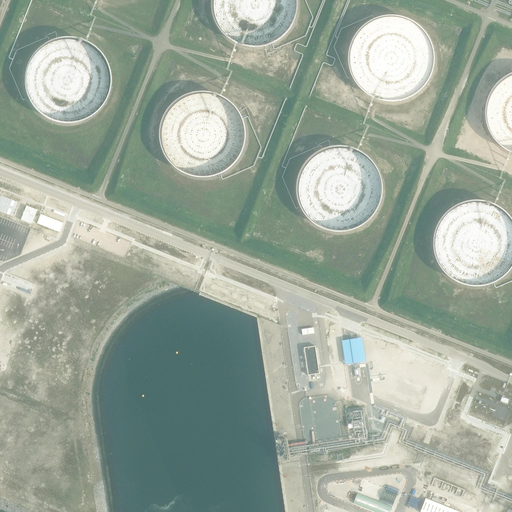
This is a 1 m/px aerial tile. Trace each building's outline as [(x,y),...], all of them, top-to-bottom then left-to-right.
[(212,0),(211,4),(213,18),(219,30),(230,40),(243,46),(257,48),(271,44),(282,37),(291,27),(296,14),(296,1),(296,0),(212,0)] [(401,18),(388,17),(375,20),(364,27),(355,37),(350,50),(350,63),(353,76),(360,87),(370,96),(382,101),(396,101),(409,98),(420,91),(429,81),(434,68),(435,55),(431,42),(424,31),(414,22),(401,18)] [(78,38),(64,36),(50,40),(39,47),(30,57),(25,70),(25,83),(28,96),(36,108),(47,117),(61,121),(75,121),(89,116),(100,107),(107,94),(110,80),(108,66),(101,53),(91,44),(78,38)] [(511,75),(506,78),(495,88),(488,102),(487,116),(490,131),(499,143),(511,152),(511,75)] [(209,92),(194,92),(181,98),(170,108),(163,120),(161,135),(164,149),(171,162),(182,171),(196,176),(211,176),(225,171),(234,163),(242,153),(246,141),(246,129),(243,117),(235,105),(223,96),(209,92)] [(352,148),(338,146),(324,149),(312,156),(303,167),(298,179),(297,193),(300,206),(308,218),(319,226),(333,231),(347,231),(360,226),(371,217),(379,205),(382,191),(380,177),(374,165),(364,155),(352,148)] [(480,203),(466,205),(453,211),(443,221),(438,234),(437,248),(440,261),(449,273),(460,281),(474,284),(488,283),(501,276),(511,266),(511,263),(511,223),(505,214),(494,207),(480,203)] [(26,206),(20,220),(31,225),(37,210),(26,206)] [(40,214),(37,224),(59,232),(62,223),(40,214)] [(367,359),(396,368),(401,354),(372,344),(367,359)] [(316,346),(304,348),(308,374),(308,376),(320,374),(316,346)] [(418,398),(414,398),(413,421),(418,421),(418,405),(423,405),(423,408),(425,408),(425,411),(428,411),(428,418),(430,418),(431,401),(423,401),(423,396),(418,396),(418,398)] [(456,511),(426,500),(421,511),(456,511)]
